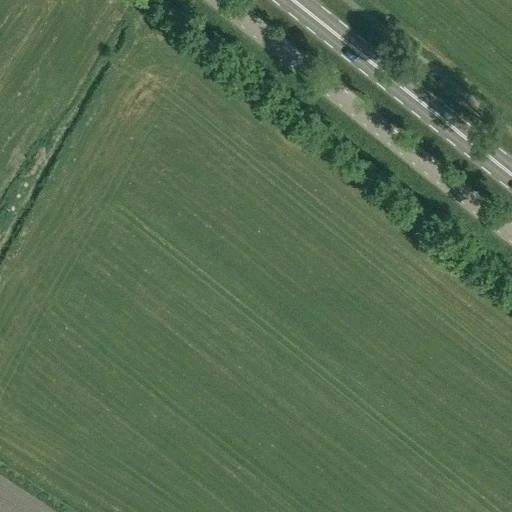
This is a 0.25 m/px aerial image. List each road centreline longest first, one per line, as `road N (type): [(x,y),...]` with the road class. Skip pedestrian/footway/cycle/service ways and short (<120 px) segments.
road 1 (unclassified): [(511,234),(215,0)]
road 2 (primary): [(511,179),(287,0)]
